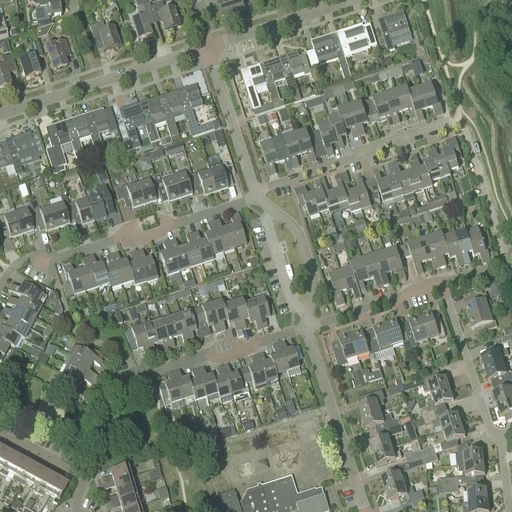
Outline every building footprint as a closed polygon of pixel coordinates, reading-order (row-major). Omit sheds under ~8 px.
[(38,30),(49,26),(48,21),(49,21),(48,18),(58,16),(57,8),(59,8),(58,1),(48,3),(47,0),(37,0),(39,11),(35,12),(36,23),(37,23),(38,30)] [(215,0),(222,18),(244,11),(240,0),(215,0)] [(149,8),(152,17),(153,21),(161,19),(165,32),(179,27),(173,9),(165,12),(162,4),(149,8)] [(145,19),(152,17),(149,7),(137,11),(140,19),(131,22),(137,40),(151,36),(145,19)] [(388,34),(382,36),(383,40),(385,46),(385,47),(388,53),(394,51),(393,48),(391,41),(410,35),(402,12),(397,14),(383,19),(388,34)] [(66,30),(71,29),(69,21),(61,23),(66,30)] [(105,31),(102,23),(89,27),(93,41),(101,39),(105,51),(119,46),(113,28),(105,31)] [(338,33),(336,34),(341,49),(344,59),(345,59),(351,57),(350,54),(369,48),(369,49),(377,46),(370,26),(363,28),(362,26),(343,32),(347,46),(342,48),(338,33)] [(11,38),(20,36),(18,30),(9,32),(11,38)] [(329,36),(311,42),(314,52),(319,66),(319,67),(326,65),(325,63),(337,59),(338,61),(345,83),(352,81),(345,60),(345,59),(344,59),(341,49),(334,51),(329,36)] [(10,54),(6,41),(0,42),(0,48),(1,48),(4,56),(10,54)] [(69,53),(65,42),(56,45),(55,42),(43,47),(45,54),(47,53),(53,71),(66,67),(63,55),(69,53)] [(25,81),(40,76),(35,60),(42,57),(38,45),(28,48),(31,58),(19,62),(25,81)] [(290,66),(281,68),(285,81),(287,86),(291,99),(293,105),(301,103),(300,96),(294,78),(305,74),(305,76),(311,74),(305,56),(299,58),(298,53),(287,56),(290,66)] [(0,88),(10,85),(7,75),(14,72),(9,58),(0,60),(0,88)] [(270,72),(262,74),(266,86),(268,92),(272,105),(274,111),(285,108),(283,101),(280,102),(276,89),(274,84),(285,81),(281,68),(278,59),(273,61),(267,63),(270,72)] [(251,78),(243,81),(255,118),(274,111),(272,105),(262,108),(257,96),(256,90),(266,86),(262,74),(259,65),(248,69),(251,78)] [(384,74),(377,76),(378,77),(380,84),(386,82),(384,74)] [(186,99),(179,102),(183,116),(185,121),(189,132),(191,139),(198,136),(220,129),(218,122),(197,130),(191,111),(202,107),(195,86),(184,90),(183,90),(186,99)] [(431,86),(419,90),(426,112),(432,110),(438,108),(431,86)] [(406,89),(395,93),(402,115),(404,114),(406,113),(407,113),(413,111),(407,94),(408,94),(406,89)] [(408,94),(407,94),(413,111),(415,116),(421,114),(423,113),(426,112),(419,90),(408,94)] [(168,105),(160,108),(165,123),(170,139),(178,136),(174,125),(173,120),(183,116),(179,102),(176,93),(165,96),(168,105)] [(395,93),(384,96),(391,118),(397,116),(399,116),(401,115),(402,115),(395,93)] [(376,112),(370,114),(373,124),(385,120),(391,118),(384,96),(372,100),(373,102),(375,109),(376,112)] [(148,112),(141,114),(144,126),(150,145),(159,142),(154,127),(165,123),(160,108),(157,99),(146,102),(145,102),(148,112)] [(361,104),(349,108),(356,129),(362,127),(373,124),(370,114),(364,116),(361,104)] [(129,116),(121,119),(129,143),(122,145),(124,153),(131,151),(140,148),(134,129),(144,126),(141,114),(138,105),(127,108),(129,116)] [(349,108),(339,111),(346,133),(350,131),(356,129),(349,108)] [(89,114),(83,116),(90,138),(96,156),(99,155),(104,154),(98,135),(109,132),(117,130),(110,109),(103,112),(102,110),(89,114)] [(287,111),(279,113),(280,119),(288,117),(288,116),(287,111)] [(333,118),(327,120),(329,124),(334,141),(341,139),(347,137),(345,133),(346,133),(339,111),(338,111),(332,114),(333,118)] [(75,130),(67,132),(71,145),(74,153),(77,163),(85,160),(80,142),(90,138),(83,116),(73,120),(72,120),(75,130)] [(387,120),(389,128),(398,125),(396,117),(387,120)] [(260,127),(266,125),(264,118),(258,120),(260,127)] [(51,149),(45,151),(52,171),(58,169),(59,174),(65,172),(63,167),(66,166),(63,156),(60,148),(71,145),(67,132),(64,123),(53,126),(56,136),(48,139),(51,149)] [(319,132),(313,134),(317,145),(322,143),(327,157),(327,159),(334,157),(331,147),(336,146),(334,141),(329,124),(317,128),(319,132)] [(306,132),(294,136),(301,157),(307,155),(313,153),(315,159),(321,157),(317,145),(313,134),(307,136),(306,132)] [(16,155),(9,157),(12,167),(16,177),(23,175),(19,165),(38,159),(30,134),(12,139),(11,140),(16,155)] [(214,135),(209,137),(211,144),(215,142),(222,140),(220,134),(214,135)] [(283,139),(290,160),(296,159),(301,157),(294,136),(283,139)] [(270,139),(258,143),(259,147),(266,168),(273,166),(278,164),(271,143),(272,143),(270,139)] [(272,143),(271,143),(278,164),(284,162),(290,160),(283,139),(272,143)] [(443,158),(448,174),(458,170),(456,163),(462,161),(455,140),(444,143),(447,151),(442,153),(443,158)] [(164,150),(167,158),(184,152),(182,144),(164,150)] [(0,149),(0,170),(5,169),(12,167),(9,157),(3,159),(0,149)] [(448,174),(443,158),(438,159),(436,151),(431,153),(440,182),(450,179),(448,174)] [(431,186),(440,182),(431,153),(426,154),(429,162),(424,164),(431,186)] [(148,156),(150,163),(156,161),(154,154),(148,156)] [(431,186),(424,164),(425,169),(420,171),(418,162),(413,164),(422,192),(423,192),(424,196),(427,205),(428,207),(427,207),(429,213),(438,210),(435,199),(429,201),(426,191),(432,189),(431,186)] [(209,172),(216,194),(227,190),(224,181),(230,179),(225,165),(220,166),(219,163),(207,167),(208,172),(209,172)] [(413,195),(422,192),(413,164),(408,165),(411,173),(406,175),(413,195)] [(89,168),(92,175),(96,173),(98,173),(97,170),(95,166),(89,168)] [(413,195),(406,175),(401,177),(398,168),(394,170),(403,199),(413,195)] [(404,202),(403,199),(394,170),(389,172),(391,179),(386,181),(393,202),(394,205),(404,202)] [(195,190),(189,171),(183,173),(184,175),(173,179),(180,200),(191,197),(188,187),(193,185),(195,190)] [(209,172),(208,172),(198,176),(197,174),(191,176),(190,171),(189,171),(195,190),(201,188),(204,198),(216,194),(209,172)] [(393,202),(386,181),(381,183),(379,175),(374,176),(375,180),(369,182),(375,201),(379,200),(378,194),(379,194),(383,205),(393,202)] [(180,200),(173,179),(162,182),(160,176),(153,178),(158,192),(160,197),(165,195),(168,204),(180,200)] [(339,177),(334,178),(338,191),(333,193),(340,214),(350,211),(352,215),(342,186),(339,177)] [(153,193),(158,192),(153,178),(147,180),(148,183),(137,186),(144,207),(156,204),(153,193)] [(375,201),(369,182),(363,184),(361,180),(356,182),(359,190),(354,191),(361,212),(371,209),(369,203),(375,201)] [(340,214),(333,193),(328,195),(324,182),(320,184),(329,212),(330,217),(340,214)] [(319,216),(329,212),(320,184),(315,185),(317,193),(312,195),(319,216)] [(361,212),(354,191),(349,193),(346,185),(342,186),(352,215),(361,212)] [(120,191),(115,192),(118,202),(123,200),(124,203),(129,201),(132,211),(144,207),(137,186),(126,190),(126,187),(119,189),(120,191)] [(319,216),(312,195),(307,196),(305,188),(294,192),(298,206),(304,204),(308,219),(319,216)] [(445,196),(448,206),(458,203),(455,193),(445,196)] [(97,196),(86,200),(87,202),(86,202),(93,224),(105,220),(104,218),(104,216),(109,214),(108,209),(103,194),(97,196)] [(438,210),(448,206),(445,196),(435,199),(438,210)] [(73,220),(69,205),(66,197),(60,199),(62,205),(51,208),(57,230),(69,226),(66,217),(72,215),(73,220)] [(86,202),(87,202),(86,200),(74,203),(69,205),(73,220),(79,218),(82,228),(93,224),(86,202)] [(38,226),(33,212),(32,207),(25,209),(26,212),(15,215),(22,236),(34,233),(30,223),(36,221),(38,226)] [(420,216),(429,213),(427,207),(418,210),(420,216)] [(46,234),(57,230),(51,208),(40,212),(39,210),(33,212),(38,226),(43,224),(46,234)] [(407,210),(409,217),(416,214),(414,208),(407,210)] [(409,217),(407,210),(406,210),(407,212),(398,215),(400,222),(409,219),(409,217)] [(10,240),(22,236),(15,215),(4,219),(3,216),(0,217),(0,228),(1,232),(7,230),(10,240)] [(423,218),(425,225),(425,224),(426,225),(433,223),(431,215),(423,218)] [(227,230),(233,251),(246,247),(240,230),(242,230),(238,216),(229,218),(232,228),(227,230)] [(416,228),(425,225),(423,218),(414,221),(416,228)] [(233,251),(227,230),(221,231),(218,222),(212,224),(222,254),(233,251)] [(211,258),(222,254),(212,224),(207,226),(209,235),(204,236),(211,258)] [(366,227),(357,230),(359,236),(368,233),(367,233),(366,227)] [(465,232),(472,254),(474,259),(480,257),(483,266),(495,262),(489,245),(483,247),(477,228),(465,232)] [(356,230),(346,233),(346,234),(348,239),(359,236),(357,230),(356,230)] [(467,256),(472,254),(465,232),(454,236),(464,266),(470,265),(467,256)] [(211,258),(204,236),(206,242),(200,243),(197,234),(191,236),(201,267),(212,263),(211,258)] [(336,234),(326,237),(329,245),(338,242),(337,237),(336,234)] [(450,261),(443,239),(442,240),(441,235),(430,239),(440,269),(446,267),(443,258),(448,256),(449,261),(450,261)] [(190,270),(201,267),(191,236),(185,237),(188,247),(183,249),(190,270)] [(458,268),(464,266),(454,236),(443,239),(450,261),(455,260),(458,268)] [(434,271),(440,269),(430,239),(418,242),(425,264),(431,262),(434,271)] [(174,241),(168,243),(178,274),(190,270),(183,249),(178,251),(174,241)] [(347,253),(357,250),(354,241),(344,244),(347,253)] [(420,265),(425,264),(418,242),(406,246),(401,248),(405,259),(410,258),(416,277),(423,275),(420,265)] [(165,254),(160,256),(166,278),(167,277),(178,274),(168,243),(162,245),(165,254)] [(335,257),(341,255),(340,253),(346,251),(344,245),(333,248),(335,257)] [(399,261),(405,259),(401,248),(395,249),(384,253),(391,275),(396,273),(399,282),(405,280),(399,261)] [(322,257),(320,250),(314,252),(316,259),(322,257)] [(135,253),(145,284),(157,281),(150,259),(145,261),(141,252),(135,253)] [(134,288),(145,284),(135,253),(129,255),(133,265),(127,267),(132,283),(134,288)] [(385,277),(391,275),(384,253),(372,257),(382,288),(388,286),(385,277)] [(132,283),(127,267),(125,262),(119,264),(116,255),(110,257),(120,287),(132,283)] [(109,291),(102,269),(101,264),(95,266),(92,257),(86,259),(96,290),(107,286),(109,291)] [(109,291),(120,287),(110,257),(104,258),(107,267),(102,269),(109,291)] [(376,290),(382,288),(372,257),(361,261),(368,283),(374,281),(376,290)] [(85,294),(96,290),(86,259),(80,261),(83,270),(78,272),(85,294)] [(322,262),(319,263),(321,271),(327,269),(325,261),(322,262)] [(363,285),(368,283),(361,261),(350,264),(360,295),(365,293),(363,285)] [(85,294),(78,272),(72,273),(69,264),(62,267),(67,281),(68,280),(70,285),(62,288),(67,299),(85,294)] [(361,300),(360,295),(350,264),(351,269),(339,273),(346,295),(352,293),(355,302),(361,300)] [(341,297),(346,295),(339,273),(328,277),(334,293),(332,294),(336,308),(344,306),(341,297)] [(499,284),(489,288),(493,299),(503,295),(499,284)] [(10,287),(8,292),(36,307),(42,296),(22,286),(19,291),(10,287)] [(175,302),(191,296),(189,292),(173,297),(175,302)] [(467,319),(488,312),(485,302),(487,301),(485,295),(471,300),(472,305),(463,308),(467,319)] [(263,299),(253,302),(262,330),(266,329),(264,321),(269,320),(266,309),(272,307),(268,297),(263,299)] [(35,320),(41,309),(36,307),(21,298),(17,304),(9,300),(6,305),(14,309),(35,320)] [(248,321),(243,305),(241,300),(232,303),(243,338),(243,337),(241,332),(246,330),(244,323),(248,321)] [(223,325),(227,323),(220,302),(211,305),(220,333),(225,331),(223,325)] [(243,338),(232,303),(222,307),(220,302),(227,323),(229,328),(234,326),(238,339),(243,338)] [(257,332),(262,330),(253,302),(243,305),(248,321),(250,326),(255,324),(257,332)] [(215,335),(220,333),(211,305),(195,310),(200,326),(206,324),(207,329),(213,327),(215,335)] [(137,314),(147,312),(145,307),(129,310),(132,321),(139,320),(137,314)] [(29,331),(35,320),(14,309),(12,315),(3,310),(1,316),(9,320),(29,331)] [(194,328),(200,326),(195,310),(179,316),(188,343),(194,341),(191,334),(196,332),(194,328)] [(488,312),(467,319),(471,331),(480,328),(482,334),(496,329),(494,323),(492,324),(488,312)] [(117,314),(111,316),(114,326),(122,324),(118,314),(117,314)] [(184,344),(188,343),(179,316),(170,318),(176,338),(181,337),(184,344)] [(420,320),(427,341),(438,338),(438,340),(445,338),(440,324),(435,325),(432,316),(420,320)] [(172,340),(176,338),(170,318),(160,322),(169,349),(174,347),(172,340)] [(24,342),(29,331),(9,320),(6,326),(0,322),(0,329),(19,340),(24,342)] [(416,345),(427,341),(420,320),(408,323),(411,333),(406,335),(411,349),(416,347),(416,345)] [(164,351),(169,349),(160,322),(151,325),(157,344),(162,343),(164,351)] [(411,349),(406,335),(404,330),(399,332),(396,323),(384,326),(391,348),(402,344),(403,346),(409,344),(410,349),(411,349)] [(152,346),(157,344),(151,325),(141,328),(150,355),(155,353),(152,346)] [(380,352),(391,348),(384,326),(372,330),(375,340),(370,342),(375,356),(381,354),(380,352)] [(145,357),(150,355),(141,328),(131,331),(137,351),(142,349),(145,357)] [(19,340),(0,329),(0,342),(9,347),(14,349),(19,340)] [(375,356),(370,342),(364,343),(361,334),(350,338),(357,359),(368,356),(369,358),(375,356)] [(511,335),(511,336),(501,339),(503,345),(508,343),(510,350),(511,349),(511,335)] [(341,351),(333,354),(338,369),(347,366),(346,363),(357,359),(350,338),(338,342),(341,351)] [(3,358),(9,347),(0,342),(0,362),(1,363),(3,358)] [(278,346),(287,374),(298,370),(292,351),(286,352),(283,344),(278,346)] [(48,365),(54,348),(48,346),(42,363),(48,365)] [(275,378),(287,374),(278,346),(272,348),(274,356),(269,358),(270,363),(275,378)] [(68,357),(91,369),(93,364),(100,368),(102,363),(101,362),(103,357),(85,347),(82,352),(73,347),(68,357)] [(484,371),(502,365),(501,360),(508,357),(507,351),(481,360),(484,371)] [(275,378),(270,363),(265,365),(262,356),(256,358),(265,386),(266,386),(276,382),(275,378)] [(88,373),(91,369),(68,357),(63,366),(99,384),(101,380),(88,373)] [(267,389),(266,386),(265,386),(256,358),(250,360),(253,369),(241,372),(245,385),(251,383),(254,390),(255,393),(267,389)] [(505,384),(511,381),(511,373),(510,374),(505,369),(504,369),(502,365),(484,371),(488,382),(503,377),(505,384)] [(96,389),(99,384),(63,366),(66,368),(62,376),(81,387),(83,382),(96,389)] [(245,385),(241,372),(230,376),(227,367),(221,369),(230,397),(231,397),(242,393),(240,387),(245,385)] [(216,375),(212,376),(213,381),(219,401),(221,406),(232,402),(231,397),(230,397),(221,369),(215,371),(216,375)] [(193,379),(187,381),(193,399),(195,404),(206,400),(197,372),(196,370),(190,372),(191,374),(193,379)] [(219,401),(213,381),(212,382),(211,377),(205,379),(202,370),(197,372),(206,400),(207,404),(218,400),(219,401)] [(370,376),(369,372),(366,371),(361,373),(363,378),(364,378),(367,385),(382,380),(380,372),(370,376)] [(182,402),(193,399),(187,381),(187,379),(181,381),(178,372),(172,374),(181,403),(182,402)] [(169,385),(157,389),(162,401),(162,402),(164,408),(181,403),(172,374),(167,376),(169,385)] [(59,375),(54,384),(57,386),(70,393),(67,398),(78,404),(81,399),(83,400),(86,395),(79,391),(81,387),(62,376),(62,377),(59,375)] [(357,388),(365,386),(361,375),(354,378),(357,388)] [(428,385),(426,378),(420,380),(424,393),(429,392),(431,397),(449,391),(445,380),(428,385)] [(496,407),(511,401),(511,381),(505,384),(507,391),(492,396),(496,407)] [(412,383),(399,387),(401,394),(414,390),(412,383)] [(390,398),(401,394),(399,387),(387,391),(390,398)] [(423,420),(435,416),(433,409),(453,402),(449,391),(431,397),(433,403),(426,405),(427,410),(420,412),(423,420)] [(361,420),(380,414),(378,408),(384,406),(382,401),(376,403),(358,409),(361,420)] [(511,401),(496,407),(500,418),(507,415),(507,417),(508,418),(509,420),(511,420),(511,401)] [(300,416),(304,414),(312,412),(310,407),(299,411),(300,416)] [(376,435),(400,427),(398,420),(392,422),(390,416),(382,419),(380,414),(361,420),(365,431),(374,428),(376,435)] [(286,420),(285,415),(276,418),(278,423),(286,420)] [(443,433),(461,427),(457,416),(439,422),(438,422),(435,416),(423,420),(412,424),(414,430),(432,424),(434,430),(441,427),(443,433)] [(257,417),(251,418),(254,429),(259,428),(257,417)] [(229,431),(231,438),(236,436),(230,420),(225,421),(229,431)] [(241,426),(244,434),(253,431),(250,423),(241,426)] [(373,456),(391,450),(388,439),(403,434),(400,427),(376,435),(378,442),(369,445),(373,456)] [(446,444),(440,446),(442,453),(458,448),(456,441),(464,438),(461,427),(443,433),(446,444)] [(317,429),(299,435),(309,469),(327,464),(317,429)] [(299,435),(281,440),(291,474),(309,469),(299,435)] [(267,445),(254,449),(262,475),(275,471),(267,445)] [(246,480),(262,475),(254,449),(238,453),(246,480)] [(433,449),(421,453),(424,459),(435,455),(433,449)] [(391,450),(373,456),(377,467),(395,461),(401,459),(399,453),(393,455),(391,450)] [(0,475),(2,476),(12,456),(3,451),(0,457),(0,470),(0,475)] [(238,453),(225,457),(233,484),(246,480),(238,453)] [(411,464),(424,459),(421,453),(409,457),(411,464)] [(464,467),(483,465),(481,453),(462,455),(464,467)] [(435,455),(424,459),(426,466),(438,462),(435,455)] [(13,477),(21,461),(12,456),(2,476),(6,479),(8,475),(13,477)] [(413,471),(426,466),(424,459),(411,464),(413,471)] [(13,478),(12,481),(17,484),(16,484),(20,486),(22,482),(30,466),(21,461),(13,477),(13,478)] [(146,465),(148,472),(158,469),(155,462),(146,465)] [(466,486),(471,485),(470,478),(484,477),(483,465),(464,467),(458,467),(458,474),(462,474),(462,479),(443,481),(444,489),(458,487),(458,486),(466,485),(466,486)] [(22,482),(20,486),(24,489),(26,485),(31,487),(39,471),(30,466),(22,482)] [(103,486),(130,478),(127,468),(109,473),(110,478),(102,480),(103,486)] [(39,471),(31,487),(36,490),(34,493),(38,495),(40,492),(48,476),(39,471)] [(148,475),(150,481),(162,478),(160,472),(148,475)] [(403,487),(403,486),(399,475),(381,481),(385,492),(403,487)] [(40,492),(38,495),(42,497),(44,494),(49,497),(57,481),(48,476),(40,492)] [(115,493),(133,488),(130,478),(103,486),(105,491),(114,489),(115,493)] [(57,481),(49,497),(54,500),(52,504),(56,506),(58,502),(66,486),(57,481)] [(445,495),(444,489),(443,481),(437,481),(438,496),(445,495)] [(411,504),(424,500),(421,492),(414,494),(412,489),(409,490),(407,484),(403,486),(403,487),(385,492),(388,504),(407,498),(409,497),(411,504)] [(468,505),(487,502),(486,491),(472,493),(471,485),(466,486),(467,493),(466,493),(468,504),(468,505)] [(444,489),(445,495),(459,494),(458,487),(444,489)] [(109,505),(136,498),(133,488),(115,493),(116,498),(107,500),(109,505)] [(304,511),(323,511),(317,490),(300,496),(304,511)] [(304,511),(300,496),(283,501),(286,511),(304,511)] [(120,511),(123,511),(139,508),(136,498),(109,505),(111,511),(119,509),(120,511)] [(11,502),(8,508),(15,511),(17,511),(22,505),(13,500),(11,503),(11,502)] [(424,500),(411,504),(414,510),(426,506),(424,500)] [(286,511),(283,501),(266,506),(267,511),(286,511)] [(487,511),(487,502),(468,505),(468,504),(462,505),(462,511),(487,511)]
